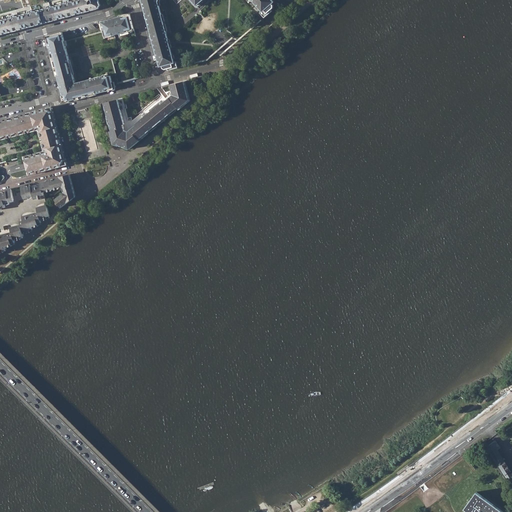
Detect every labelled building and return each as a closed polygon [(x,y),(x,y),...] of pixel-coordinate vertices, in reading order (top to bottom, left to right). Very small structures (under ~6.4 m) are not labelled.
[(74,0),(70,1),(70,0),(66,0),(66,2),(53,6),(52,4),(48,5),(48,7),(34,11),(34,9),(30,10),(30,12),(17,16),(16,14),(12,15),(13,17),(0,20),(0,35),(99,8),(101,5),(99,0),(74,0)] [(142,0),(160,66),(168,70),(169,69),(182,66),(173,33),(197,12),(201,9),(211,0),(242,0),(261,21),(273,11),(271,10),(274,8),(274,6),(272,4),(274,2),(272,0),(142,0)] [(130,14),(101,22),(104,31),(106,39),(116,36),(115,35),(120,34),(120,35),(130,32),(129,30),(134,29),(130,14)] [(73,69),(63,32),(47,36),(65,103),(120,88),(119,83),(116,75),(109,77),(109,75),(76,83),(73,69)] [(103,103),(114,145),(130,150),(190,100),(185,82),(171,85),(172,90),(166,92),(169,95),(166,98),(163,95),(133,121),(131,117),(128,118),(125,109),(127,109),(126,104),(124,105),(123,98),(103,103)] [(44,152),(24,157),(29,174),(68,163),(52,106),(0,120),(0,138),(0,139),(1,141),(39,131),(44,152)] [(35,183),(15,188),(18,196),(22,195),(24,201),(34,200),(47,199),(45,191),(64,186),(65,191),(56,198),(62,207),(77,196),(70,174),(38,182),(39,184),(36,185),(35,183)] [(13,198),(12,190),(0,192),(0,211),(0,212),(6,208),(5,206),(15,203),(13,198)] [(0,252),(4,252),(5,250),(5,249),(7,249),(8,248),(7,246),(12,245),(13,244),(13,243),(16,242),(17,242),(16,240),(22,238),(22,236),(25,235),(24,233),(30,232),(34,229),(33,226),(40,224),(40,223),(43,222),(42,220),(48,218),(48,216),(51,216),(48,206),(36,208),(38,212),(21,217),(22,221),(9,224),(11,233),(0,235),(0,252)] [(486,447),(506,480),(511,476),(511,474),(497,450),(500,447),(495,441),(486,447)] [(418,511),(427,505),(432,511),(455,511),(442,494),(475,470),(463,454),(422,486),(409,496),(395,506),(394,507),(392,508),(385,511),(418,511)] [(464,509),(468,511),(502,511),(503,511),(477,492),(464,509)]
